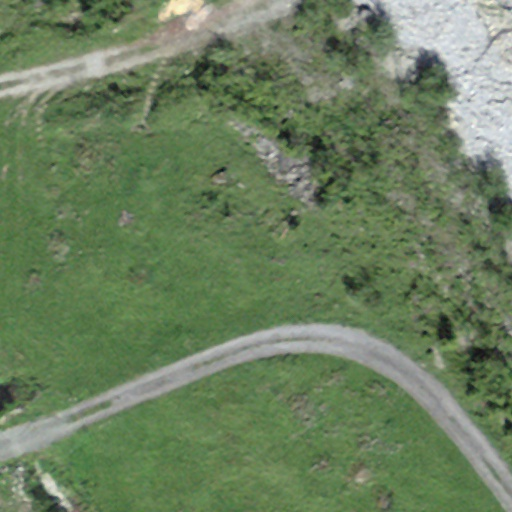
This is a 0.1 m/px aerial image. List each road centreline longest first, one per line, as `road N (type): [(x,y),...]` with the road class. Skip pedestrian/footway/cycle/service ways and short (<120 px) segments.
road 1 (track): [(511,502),(463,434),(340,339),(151,386),(0,446)]
road 2 (track): [(0,91),(142,66),(276,0)]
